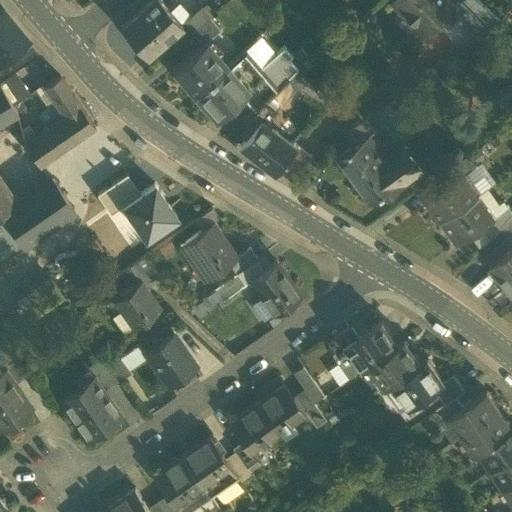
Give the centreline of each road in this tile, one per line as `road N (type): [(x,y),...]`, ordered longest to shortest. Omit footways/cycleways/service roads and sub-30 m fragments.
road 1 (tertiary): [(63,45),(152,134),(379,270)]
road 2 (residential): [(379,270),(105,466),(56,472)]
road 3 (tertiary): [(379,270),(511,357)]
